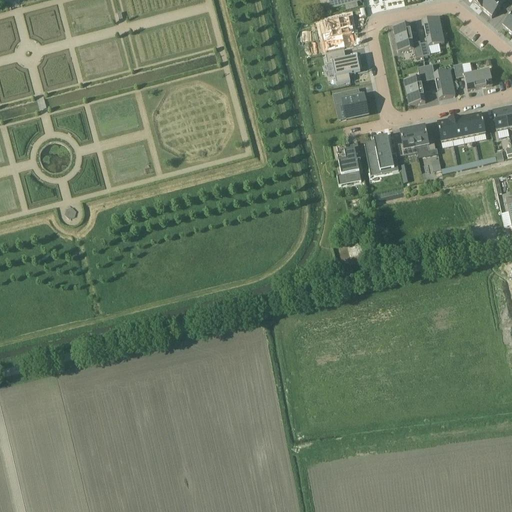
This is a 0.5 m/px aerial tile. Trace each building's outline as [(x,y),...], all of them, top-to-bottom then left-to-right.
[(328,0),(331,10),(343,7),(357,3),(362,2),(361,0),(328,0)] [(475,0),(473,3),(482,11),(491,0),(475,0)] [(500,0),(491,0),(482,11),(492,19),(505,4),(500,0)] [(316,35),(321,52),(349,45),(345,33),(354,30),(350,13),(321,21),(324,33),(316,35)] [(511,18),(503,29),(511,36),(511,18)] [(427,44),(420,46),(423,58),(430,57),(428,48),(444,45),(439,19),(423,23),(427,44)] [(409,26),(393,29),(398,54),(414,51),(413,46),(409,26)] [(420,44),(413,46),(414,51),(416,60),(423,58),(420,46),(420,44)] [(344,52),(325,56),(327,66),(332,65),(336,84),(336,86),(350,83),(349,76),(356,75),(360,74),(359,69),(362,69),(360,59),(357,59),(357,58),(346,61),(344,52)] [(462,66),(454,68),(456,81),(465,79),(467,93),(493,87),(489,71),(464,76),(462,66)] [(432,67),(425,69),(428,83),(435,81),(434,76),(432,67)] [(425,69),(418,70),(420,79),(421,84),(428,83),(425,69)] [(434,76),(435,81),(439,101),(455,98),(450,73),(434,76)] [(420,79),(404,82),(409,108),(425,104),(421,84),(420,79)] [(353,93),(334,97),(336,109),(343,107),(346,121),(368,116),(364,98),(360,99),(355,100),(353,93)] [(504,112),(493,114),(497,134),(508,132),(504,112)] [(481,116),(470,119),(474,139),(485,136),(481,116)] [(470,119),(459,121),(464,141),(474,139),(470,119)] [(459,121),(449,123),(453,143),(464,141),(459,121)] [(449,123),(438,125),(442,145),(453,143),(449,123)] [(425,128),(412,131),(417,150),(428,148),(429,153),(436,151),(433,140),(427,141),(425,128)] [(403,146),(397,147),(399,159),(418,155),(417,150),(412,131),(400,133),(403,146)] [(370,157),(366,158),(369,172),(379,170),(380,173),(392,171),(392,174),(398,172),(395,158),(390,159),(389,155),(386,141),(372,144),(372,145),(368,146),(369,151),(368,151),(370,157)] [(347,147),(337,149),(338,155),(337,155),(341,177),(341,178),(345,177),(347,186),(361,183),(357,161),(361,160),(358,146),(357,147),(352,148),(351,148),(352,152),(352,154),(348,155),(348,153),(347,147)] [(496,159),(479,163),(480,168),(497,164),(496,159)] [(439,162),(432,163),(434,173),(441,172),(439,162)] [(458,168),(441,172),(442,176),(454,174),(459,172),(458,168)] [(350,272),(349,263),(360,261),(358,245),(337,248),(340,274),(350,272)]
